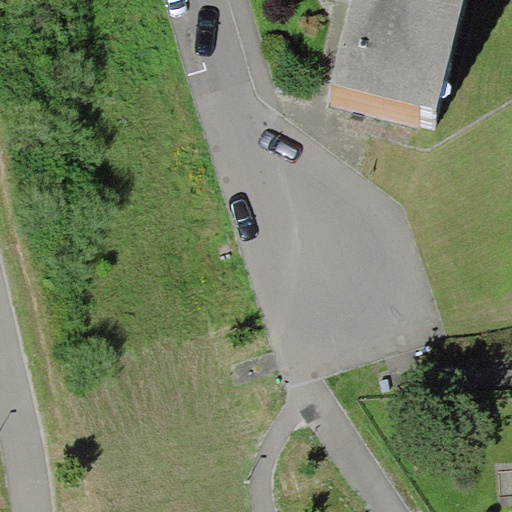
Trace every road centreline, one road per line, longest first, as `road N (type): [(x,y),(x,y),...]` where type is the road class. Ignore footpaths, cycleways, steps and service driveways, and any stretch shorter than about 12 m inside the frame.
road 1 (residential): [(200,0),(317,376)]
road 2 (motorway): [(51,511),(0,293)]
